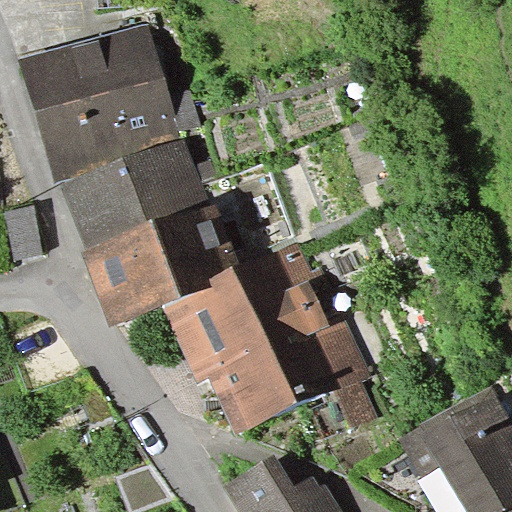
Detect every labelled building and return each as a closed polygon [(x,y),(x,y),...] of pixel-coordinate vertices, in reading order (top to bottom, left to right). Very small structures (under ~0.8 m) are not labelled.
[(176,137),(145,30),(31,64),(62,170),(176,137)] [(205,202),(186,150),(73,192),(93,244),(205,202)] [(239,276),(216,219),(99,265),(122,322),(239,276)] [(229,311),(186,333),(238,434),(367,367),(344,324),(331,330),(295,262),(223,299),(229,311)] [(511,511),(511,422),(500,403),(433,443),(475,511),(511,511)] [(298,496),(277,466),(236,493),(248,511),(338,511),(318,482),(298,496)]
